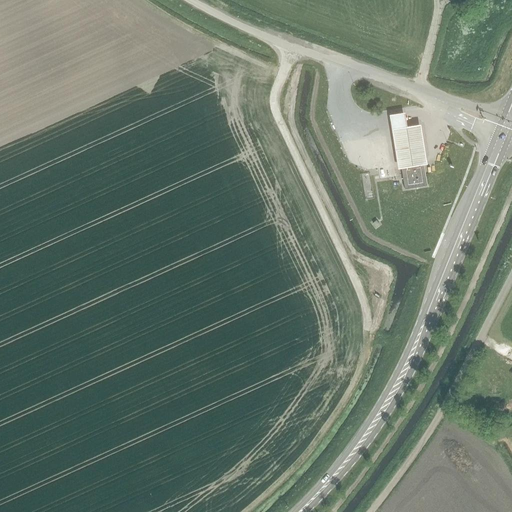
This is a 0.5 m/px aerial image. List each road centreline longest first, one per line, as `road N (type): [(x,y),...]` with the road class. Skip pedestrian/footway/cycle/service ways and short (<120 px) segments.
road 1 (primary): [(296,511),(387,399),(507,127)]
road 2 (unclassified): [(507,127),(183,0)]
road 3 (unclassified): [(371,511),(442,411),(511,277)]
